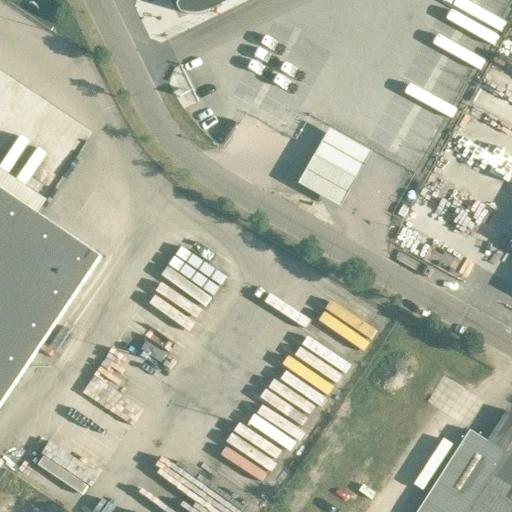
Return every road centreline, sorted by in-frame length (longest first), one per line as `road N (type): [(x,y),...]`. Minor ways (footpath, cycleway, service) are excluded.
road 1 (residential): [(511,340),(201,170),(163,123),(102,0)]
road 2 (unknown): [(502,335),(378,511)]
road 3 (unknown): [(326,101),(374,164),(365,260)]
